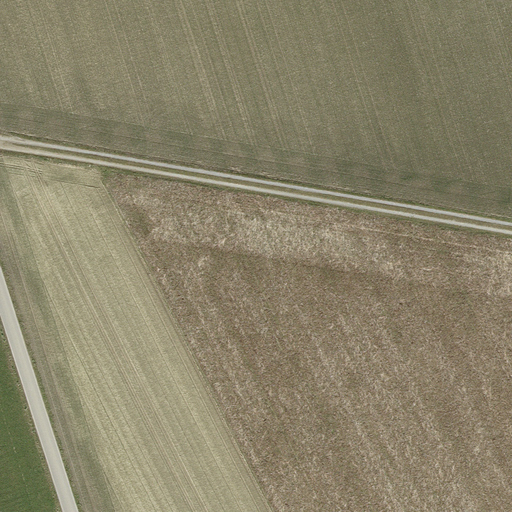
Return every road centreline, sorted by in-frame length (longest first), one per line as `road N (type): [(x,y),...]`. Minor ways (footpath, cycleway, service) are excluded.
road 1 (track): [(511,221),(0,141)]
road 2 (track): [(71,511),(0,289)]
